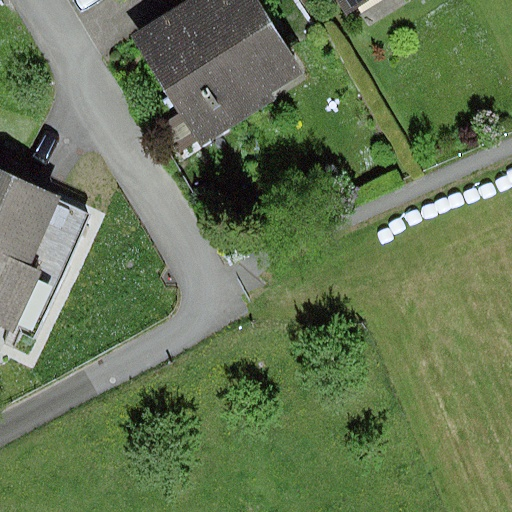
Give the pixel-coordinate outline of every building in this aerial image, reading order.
[(196,0),(181,9),(143,32),(207,140),(318,75),(273,0),(196,0)] [(175,0),(181,9),(196,0),(175,0)] [(334,0),(349,25),(390,0),(334,0)] [(62,200),(0,173),(0,324),(6,327),(62,200)] [(125,274),(101,288),(117,316),(141,301),(125,274)]
